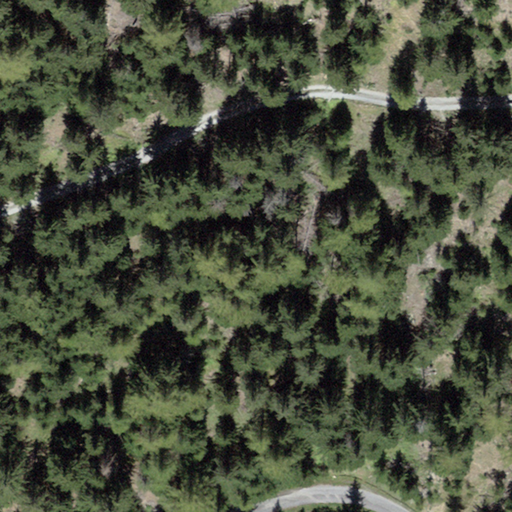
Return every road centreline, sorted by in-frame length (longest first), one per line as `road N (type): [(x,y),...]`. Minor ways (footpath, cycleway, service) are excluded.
road 1 (track): [(0,210),(299,98),(511,106)]
road 2 (track): [(400,511),(372,496),(327,489),(234,511)]
